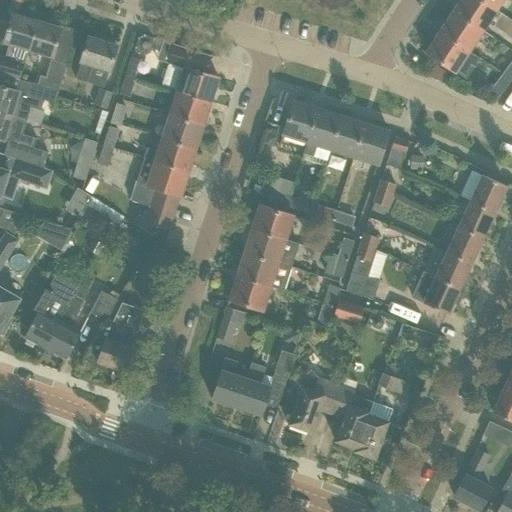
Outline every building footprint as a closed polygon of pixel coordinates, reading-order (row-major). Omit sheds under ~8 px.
[(10,0),(7,12),(11,13),(16,15),(20,0),(10,0)] [(480,0),(460,0),(453,11),(482,30),(495,10),(480,0)] [(480,0),(495,10),(501,0),(480,0)] [(482,30),(453,11),(439,31),(469,50),(482,30)] [(28,48),(36,21),(11,13),(3,41),(28,48)] [(36,21),(28,48),(52,55),(60,28),(36,21)] [(479,57),(469,50),(439,31),(426,51),(425,50),(425,52),(465,78),(479,57)] [(108,69),(110,64),(116,45),(87,36),(74,79),(86,83),(92,64),(108,69)] [(204,73),(209,55),(174,43),(153,37),(148,51),(158,54),(157,58),(168,61),(184,66),(176,90),(209,101),(217,77),(204,73)] [(0,73),(18,79),(23,61),(0,54),(0,73)] [(131,57),(126,75),(134,77),(140,60),(131,57)] [(37,84),(58,91),(66,63),(50,58),(45,76),(40,75),(37,84)] [(511,61),(503,73),(510,79),(511,76),(511,61)] [(435,65),(428,75),(440,81),(446,72),(435,65)] [(492,88),(499,94),(510,79),(503,73),(492,88)] [(128,95),(134,77),(126,75),(120,93),(128,95)] [(55,102),(58,91),(37,84),(18,79),(14,90),(0,85),(0,111),(27,119),(31,105),(40,108),(44,98),(55,102)] [(106,109),(113,92),(100,87),(93,104),(106,109)] [(176,91),(168,114),(202,124),(209,101),(176,91)] [(282,134),(283,134),(306,142),(317,108),(294,101),(294,100),(293,100),(282,134)] [(117,104),(111,121),(119,124),(125,106),(117,104)] [(306,142),(303,153),(312,156),(316,144),(329,149),(340,116),(317,108),(306,142)] [(100,110),(93,132),(99,134),(104,119),(106,112),(100,110)] [(0,138),(8,141),(4,153),(40,165),(44,150),(29,146),(32,137),(22,133),(27,119),(0,111),(0,138)] [(161,138),(194,148),(202,124),(168,114),(161,138)] [(340,116),(329,149),(353,156),(363,123),(340,116)] [(363,123),(353,156),(377,164),(388,130),(386,129),(386,130),(363,123)] [(105,142),(104,144),(112,147),(118,129),(110,126),(105,142)] [(266,133),(262,143),(272,146),(275,136),(266,133)] [(408,141),(394,136),(385,164),(400,168),(408,141)] [(154,160),(187,171),(194,148),(161,138),(157,150),(145,146),(142,156),(154,160)] [(112,147),(104,144),(98,163),(106,165),(112,147)] [(40,166),(40,165),(4,153),(0,151),(0,190),(5,174),(21,179),(45,188),(52,170),(40,166)] [(410,154),(408,168),(419,169),(421,156),(410,154)] [(179,194),(187,171),(154,160),(142,156),(134,180),(155,186),(144,221),(168,228),(179,194)] [(78,160),(72,176),(84,180),(89,163),(78,160)] [(294,181),(275,175),(268,197),(287,204),(290,194),(294,181)] [(482,175),(470,201),(493,211),(505,185),(482,175)] [(376,190),(393,196),(397,185),(380,179),(376,190)] [(76,186),(64,207),(79,216),(84,208),(86,205),(89,199),(91,195),(76,186)] [(372,201),(388,207),(393,196),(376,190),(372,201)] [(287,204),(305,210),(308,200),(290,194),(287,204)] [(84,208),(78,218),(94,227),(101,214),(117,224),(122,215),(91,195),(89,199),(86,205),(84,208)] [(459,226),(482,236),(493,211),(470,201),(459,226)] [(259,206),(252,228),(285,239),(292,215),(258,204),(258,205),(259,206)] [(314,215),(333,221),(336,210),(318,204),(314,215)] [(0,226),(6,228),(16,212),(0,207),(0,226)] [(333,221),(352,226),(355,215),(336,210),(333,221)] [(0,238),(0,267),(19,239),(12,234),(24,215),(16,212),(6,228),(5,230),(0,238)] [(43,222),(36,235),(61,249),(71,230),(43,222)] [(482,236),(459,226),(447,251),(470,262),(482,236)] [(285,239),(252,228),(244,252),(277,262),(291,267),(298,243),(285,239)] [(363,233),(360,244),(375,249),(378,238),(363,233)] [(338,255),(348,258),(354,241),(343,238),(338,255)] [(135,279),(149,284),(163,247),(157,244),(139,268),(135,279)] [(378,280),(366,276),(375,249),(360,244),(345,290),(372,299),(378,280)] [(436,276),(459,286),(470,262),(447,251),(436,276)] [(244,252),(237,275),(270,286),(270,285),(284,290),(291,267),(277,262),(244,252)] [(325,272),(342,277),(348,258),(338,255),(331,253),(325,272)] [(459,286),(436,276),(423,271),(411,297),(447,313),(459,286)] [(23,337),(44,348),(73,293),(78,285),(62,277),(57,275),(53,276),(46,289),(40,286),(27,309),(20,323),(28,328),(23,337)] [(237,275),(230,297),(229,297),(228,298),(262,309),(270,286),(237,275)] [(65,359),(74,341),(80,330),(70,325),(88,291),(78,285),(73,293),(44,348),(65,359)] [(323,303),(332,306),(337,288),(329,285),(323,303)] [(0,286),(0,332),(2,334),(10,319),(7,317),(19,298),(0,286)] [(117,299),(101,291),(90,312),(106,320),(117,299)] [(338,300),(333,314),(358,323),(363,308),(338,300)] [(137,330),(140,321),(144,310),(125,303),(121,302),(110,323),(104,344),(93,341),(82,358),(109,375),(113,366),(124,370),(132,346),(131,346),(135,332),(136,332),(137,330)] [(326,323),(332,306),(323,303),(318,321),(326,323)] [(246,313),(245,312),(226,306),(216,337),(230,341),(237,322),(242,324),(246,313)] [(373,320),(372,323),(373,327),(377,328),(380,326),(382,323),(380,319),(376,318),(373,320)] [(402,323),(397,336),(432,348),(436,334),(402,323)] [(287,329),(284,340),(296,344),(300,333),(287,329)] [(282,350),(273,380),(285,384),(295,354),(282,350)] [(236,406),(246,378),(232,373),(237,361),(224,357),(210,398),(236,406)] [(246,378),(236,406),(261,415),(271,386),(261,382),(266,367),(251,362),(246,378)] [(382,372),(378,384),(400,392),(405,380),(394,376),(397,368),(385,363),(382,372)] [(332,414),(342,385),(318,377),(313,391),(300,386),(287,423),(310,431),(318,409),(332,414)] [(354,448),(367,413),(368,410),(371,402),(352,395),(354,390),(342,385),(332,414),(342,418),(334,440),(354,448)] [(511,389),(504,386),(492,412),(511,421),(511,389)] [(354,448),(353,451),(374,458),(388,421),(368,413),(369,411),(368,410),(367,413),(354,448)] [(483,434),(508,446),(511,436),(511,430),(490,420),(483,434)] [(479,509),(488,491),(491,486),(478,479),(490,456),(478,449),(464,474),(453,495),(479,509)] [(505,494),(503,497),(495,511),(511,511),(511,473),(500,491),(505,494)]
